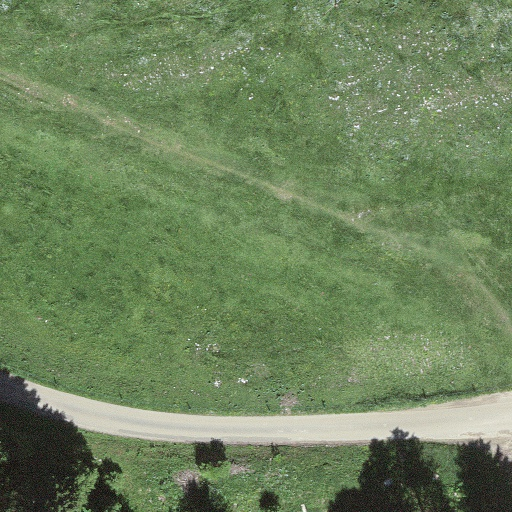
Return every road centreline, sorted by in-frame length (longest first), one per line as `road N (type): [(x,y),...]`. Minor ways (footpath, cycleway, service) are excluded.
road 1 (track): [(511,332),(469,273),(0,85)]
road 2 (track): [(511,413),(428,424),(181,429),(98,418),(0,384)]
